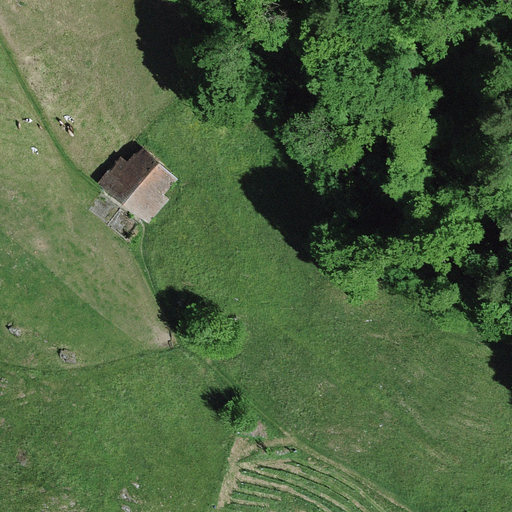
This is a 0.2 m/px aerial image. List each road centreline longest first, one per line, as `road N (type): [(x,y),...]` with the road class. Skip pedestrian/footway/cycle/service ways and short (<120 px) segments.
road 1 (track): [(511,205),(431,112),(355,0)]
road 2 (track): [(292,430),(384,479),(420,511)]
